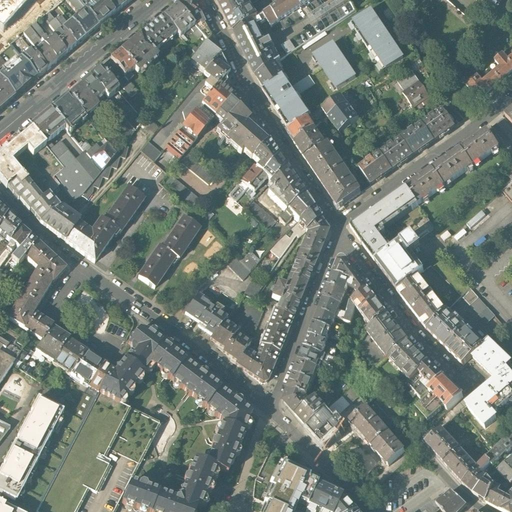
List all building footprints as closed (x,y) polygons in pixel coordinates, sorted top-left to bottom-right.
[(0,0),(0,30),(1,32),(29,0),(0,0)] [(70,26),(84,42),(97,31),(72,0),(67,0),(65,3),(76,16),(78,15),(81,18),(78,19),(78,18),(73,22),(74,23),(70,26)] [(113,18),(100,1),(88,12),(87,6),(81,0),(72,0),(97,31),(113,18)] [(113,18),(125,8),(117,0),(99,0),(100,1),(113,18)] [(117,0),(125,8),(134,0),(117,0)] [(195,30),(207,43),(211,39),(192,1),(190,0),(186,0),(179,7),(177,9),(195,30)] [(216,0),(222,10),(238,1),(237,0),(216,0)] [(289,0),(263,17),(267,23),(271,29),(301,9),(316,0),(289,0)] [(316,0),(301,9),(319,37),(325,34),(355,13),(351,6),(348,0),(316,0)] [(246,11),(238,1),(222,10),(231,28),(234,35),(254,23),(258,20),(250,8),(246,11)] [(195,30),(177,9),(164,19),(163,20),(176,36),(179,40),(190,31),(192,33),(195,30)] [(351,26),(384,75),(404,62),(395,49),(387,36),(372,13),(361,20),(351,26)] [(43,21),(49,28),(54,24),(48,16),(43,21)] [(267,23),(263,17),(258,20),(254,23),(256,28),(260,25),(261,26),(262,26),(267,23)] [(59,20),(54,24),(75,49),(84,42),(70,26),(66,30),(64,28),(65,27),(59,20)] [(176,36),(163,20),(152,30),(139,40),(153,56),(176,36)] [(279,60),(271,43),(265,46),(256,28),(254,23),(234,35),(256,79),(277,66),(281,63),(279,60)] [(58,37),(52,41),(65,57),(75,49),(54,24),(49,28),(55,36),(56,35),(58,37)] [(29,33),(56,65),(65,57),(52,41),(47,46),(45,44),(46,43),(46,42),(41,36),(35,28),(29,33)] [(33,57),(46,73),(56,65),(29,33),(23,38),(35,52),(37,51),(38,53),(33,57)] [(319,37),(302,49),(305,52),(327,38),(325,34),(319,37)] [(157,61),(153,56),(139,40),(133,45),(120,56),(134,73),(137,77),(157,61)] [(21,62),(36,81),(46,73),(33,57),(19,41),(10,49),(21,62)] [(291,42),(282,48),(288,58),(297,52),(291,42)] [(220,57),(205,45),(191,64),(205,75),(220,57)] [(315,59),(338,93),(356,81),(342,59),(333,47),(315,59)] [(511,57),(508,61),(502,55),(495,62),(500,68),(482,83),(477,77),(466,86),(479,101),(484,96),(510,75),(511,72),(511,57)] [(134,73),(120,56),(113,62),(110,64),(127,85),(132,81),(129,77),(134,73)] [(201,97),(206,102),(224,80),(229,75),(222,62),(220,57),(205,75),(203,78),(207,80),(209,83),(200,94),(201,97)] [(36,81),(21,62),(0,79),(0,84),(13,101),(18,97),(36,81)] [(136,96),(127,85),(110,64),(107,66),(100,72),(114,89),(118,86),(130,101),(136,96)] [(261,87),(265,93),(266,94),(284,82),(286,80),(277,66),(256,79),(261,87)] [(117,94),(114,89),(100,72),(93,78),(90,81),(107,102),(117,94)] [(397,84),(405,95),(420,85),(412,74),(397,84)] [(310,79),(293,90),(299,99),(316,88),(310,79)] [(215,120),(232,99),(233,98),(227,93),(223,90),(225,86),(226,86),(226,85),(226,84),(224,80),(206,102),(201,107),(215,120)] [(107,102),(90,81),(87,83),(80,89),(96,109),(101,105),(112,119),(118,115),(107,102)] [(290,135),(309,122),(310,121),(289,90),(286,86),(284,82),(266,94),(265,93),(263,95),(266,99),(270,105),(283,124),(290,135)] [(0,84),(0,111),(4,109),(13,101),(0,84)] [(430,100),(420,85),(405,95),(403,97),(413,111),(430,100)] [(97,110),(96,109),(80,89),(77,91),(68,99),(85,120),(97,110)] [(182,115),(185,127),(195,115),(201,107),(206,102),(201,97),(196,98),(197,102),(191,104),(192,107),(186,110),(187,113),(182,115)] [(85,120),(68,99),(65,101),(49,114),(63,131),(67,135),(85,120)] [(238,112),(241,108),(232,99),(215,120),(214,121),(222,128),(216,135),(240,157),(242,155),(247,159),(250,163),(251,162),(266,146),(262,142),(248,130),(252,125),(240,113),(238,112)] [(329,122),(349,109),(342,99),(323,113),(325,117),(329,122)] [(201,107),(195,115),(209,127),(214,121),(215,120),(201,107)] [(359,124),(349,109),(329,122),(340,138),(359,124)] [(447,109),(443,112),(455,129),(459,125),(447,109)] [(443,112),(422,127),(434,144),(445,136),(455,129),(443,112)] [(310,121),(309,122),(312,126),(325,117),(323,113),(310,121)] [(63,131),(49,114),(33,127),(30,130),(44,147),(48,144),(58,136),(63,131)] [(182,131),(196,142),(209,127),(195,115),(185,127),(182,131)] [(119,117),(110,125),(126,145),(134,135),(119,117)] [(146,120),(138,129),(152,141),(159,132),(146,120)] [(290,139),(295,146),(315,132),(312,126),(309,122),(290,135),(288,136),(290,139)] [(422,127),(401,141),(413,158),(423,151),(434,144),(422,127)] [(44,147),(30,130),(14,144),(0,154),(0,182),(6,190),(8,190),(12,195),(18,202),(19,201),(29,213),(30,213),(40,225),(60,210),(48,197),(40,204),(25,186),(27,184),(22,177),(19,179),(8,165),(25,150),(32,159),(45,149),(45,148),(44,147)] [(196,142),(182,131),(164,152),(173,160),(168,166),(172,170),(196,142)] [(305,161),(326,147),(315,132),(295,146),(297,149),(305,161)] [(500,151),(487,134),(473,144),(460,153),(473,170),(500,151)] [(401,141),(380,156),(392,173),(402,166),(413,158),(401,141)] [(102,143),(90,154),(86,157),(85,158),(101,175),(115,158),(102,143)] [(44,147),(45,148),(45,149),(56,163),(67,154),(59,144),(54,150),(48,144),(44,147)] [(235,206),(245,195),(277,160),(275,156),(269,148),(267,145),(266,146),(251,162),(254,165),(258,168),(255,172),(253,170),(227,199),(235,206)] [(322,186),(344,170),(328,145),(326,147),(305,161),(313,173),(322,186)] [(90,154),(84,146),(79,150),(84,156),(86,157),(90,154)] [(160,157),(148,146),(140,155),(153,166),(160,157)] [(25,150),(8,165),(19,179),(22,177),(27,184),(25,186),(40,204),(48,197),(60,188),(53,180),(56,178),(64,172),(56,163),(45,149),(32,159),(25,150)] [(101,175),(89,189),(82,197),(87,202),(93,194),(93,190),(98,191),(102,181),(107,182),(111,171),(116,172),(119,161),(125,162),(128,151),(122,149),(115,158),(101,175)] [(473,170),(460,153),(447,163),(434,172),(446,189),(473,170)] [(73,203),(82,197),(89,189),(101,175),(85,158),(86,157),(84,156),(75,163),(67,154),(56,163),(64,172),(56,178),(65,192),(73,203)] [(380,156),(359,171),(371,188),(382,180),(392,173),(380,156)] [(182,166),(207,189),(214,180),(189,158),(182,166)] [(251,201),(255,197),(253,196),(266,181),(270,185),(284,171),(279,163),(277,160),(245,195),(251,201)] [(333,203),(338,211),(361,195),(344,170),(322,186),(333,203)] [(267,197),(285,215),(302,198),(295,187),(286,173),(284,171),(270,185),(269,187),(271,189),(273,191),(267,197)] [(446,189),(434,172),(421,181),(407,191),(419,208),(446,189)] [(164,187),(194,213),(201,205),(171,179),(164,187)] [(511,188),(503,195),(511,204),(511,188)] [(104,224),(117,233),(120,235),(144,203),(128,191),(104,224)] [(419,208),(407,191),(352,231),(363,248),(376,265),(393,253),(388,245),(385,248),(377,236),(412,211),(413,213),(419,208)] [(278,222),(284,229),(291,222),(289,221),(291,219),(297,226),(312,212),(305,202),(302,198),(285,215),(278,222)] [(244,213),(267,234),(275,225),(252,205),(244,213)] [(60,210),(40,225),(63,241),(65,243),(78,225),(80,222),(77,220),(61,209),(60,210)] [(305,234),(319,222),(314,215),(312,212),(297,226),(290,233),(293,236),(289,242),(284,238),(275,246),(269,253),(279,262),(290,247),(294,241),(297,239),(297,240),(304,235),(305,234)] [(6,217),(0,227),(0,234),(10,243),(15,234),(20,228),(18,227),(6,217)] [(163,251),(175,260),(178,262),(200,232),(183,221),(172,237),(163,251)] [(413,238),(418,245),(436,232),(428,221),(419,228),(421,231),(413,238)] [(117,233),(104,224),(101,222),(91,235),(78,225),(65,243),(94,264),(117,233)] [(302,248),(319,255),(323,245),(327,234),(319,222),(305,234),(307,236),(302,248)] [(0,257),(0,267),(4,262),(10,254),(15,247),(20,252),(26,245),(31,238),(29,236),(20,228),(15,234),(10,243),(4,252),(0,257)] [(448,234),(441,239),(445,244),(451,239),(448,234)] [(20,252),(1,273),(10,277),(25,258),(36,243),(33,240),(31,238),(26,245),(20,252)] [(418,245),(413,238),(393,253),(376,265),(378,268),(397,293),(418,279),(424,274),(411,256),(421,248),(418,245)] [(25,258),(39,271),(51,283),(52,284),(65,270),(52,258),(36,243),(25,258)] [(302,248),(290,278),(306,285),(311,274),(319,255),(302,248)] [(175,260),(163,251),(159,249),(148,265),(138,279),(154,290),(175,260)] [(248,254),(245,257),(256,268),(259,264),(248,254)] [(239,264),(233,257),(224,265),(242,284),(249,275),(239,264)] [(245,257),(239,264),(249,275),(256,268),(245,257)] [(339,263),(334,276),(356,286),(354,291),(354,292),(360,299),(368,292),(358,279),(345,261),(342,261),(339,263)] [(462,300),(470,292),(441,261),(431,269),(462,300)] [(35,311),(51,283),(39,271),(37,274),(36,273),(8,319),(42,341),(51,328),(52,326),(33,313),(35,311)] [(0,289),(9,278),(0,275),(0,289)] [(329,289),(346,296),(348,288),(354,291),(356,286),(334,276),(329,288),(329,289)] [(306,285),(290,278),(286,287),(277,284),(271,299),(280,302),(276,311),(293,318),(299,302),(306,285)] [(405,304),(413,314),(432,298),(420,281),(418,279),(397,293),(399,296),(405,304)] [(252,283),(244,298),(253,302),(265,285),(252,283)] [(324,302),(341,308),(346,296),(329,289),(327,292),(324,302)] [(370,295),(368,292),(360,299),(353,304),(352,304),(361,316),(376,302),(370,295)] [(495,320),(472,294),(464,302),(487,327),(495,320)] [(198,327),(212,337),(224,322),(226,320),(209,308),(210,305),(198,297),(185,314),(200,325),(198,327)] [(432,298),(413,314),(420,324),(427,332),(446,315),(432,298)] [(323,304),(319,314),(336,321),(346,325),(347,319),(338,315),(341,308),(324,302),(323,304)] [(382,311),(376,302),(361,316),(371,329),(387,317),(382,311)] [(261,346),(279,353),(286,336),(293,318),(276,311),(273,310),(269,320),(271,321),(265,335),(263,335),(259,345),(261,346)] [(318,316),(314,326),(341,338),(344,330),(336,327),(335,329),(333,328),(336,321),(319,314),(318,316)] [(446,315),(427,332),(437,342),(445,350),(465,332),(447,314),(446,315)] [(387,360),(407,342),(398,331),(387,317),(371,329),(367,334),(387,360)] [(238,332),(224,322),(212,337),(210,339),(225,349),(236,334),(238,332)] [(310,336),(309,338),(326,345),(330,336),(333,337),(332,341),(340,343),(341,338),(314,326),(310,336)] [(53,363),(68,341),(62,336),(51,328),(42,341),(36,351),(53,363)] [(131,352),(125,359),(144,373),(150,365),(170,380),(186,361),(173,351),(149,332),(140,330),(128,345),(130,346),(131,352)] [(484,350),(465,332),(445,350),(455,361),(464,369),(473,361),(484,350)] [(223,352),(237,362),(246,350),(250,344),(236,334),(225,349),(223,352)] [(0,383),(11,366),(12,364),(20,354),(8,346),(10,343),(0,336),(0,383)] [(305,349),(305,351),(334,363),(337,355),(324,349),(326,345),(309,338),(309,340),(305,349)] [(77,347),(68,341),(53,363),(52,365),(70,376),(86,352),(77,347)] [(418,355),(407,342),(387,360),(411,383),(429,366),(418,355)] [(484,350),(473,361),(481,369),(494,383),(496,385),(474,404),(468,408),(487,430),(511,408),(511,371),(509,368),(511,366),(509,363),(508,363),(489,345),(484,350)] [(262,383),(267,382),(273,367),(279,353),(261,346),(256,357),(249,374),(262,383)] [(256,357),(246,350),(237,362),(235,364),(249,374),(256,357)] [(304,352),(300,363),(317,370),(319,364),(332,371),(334,363),(305,351),(304,352)] [(88,389),(88,388),(104,365),(94,358),(86,352),(70,376),(70,377),(88,389)] [(144,373),(125,359),(115,372),(110,370),(98,393),(120,404),(144,373)] [(199,371),(186,361),(170,380),(206,407),(220,387),(199,371)] [(292,384),(309,391),(317,370),(300,363),(298,368),(292,384)] [(98,393),(110,370),(111,369),(107,367),(104,365),(88,388),(93,390),(98,393)] [(408,386),(420,400),(428,393),(443,379),(431,368),(429,366),(411,383),(408,386)] [(417,410),(422,417),(453,390),(452,389),(443,379),(428,393),(434,399),(430,399),(417,410)] [(309,391),(292,384),(289,390),(287,395),(284,402),(295,415),(316,397),(309,391)] [(328,408),(335,416),(360,394),(353,386),(328,408)] [(206,407),(222,422),(253,412),(225,391),(220,387),(206,407)] [(455,392),(453,390),(422,417),(428,425),(442,413),(442,408),(448,415),(464,401),(455,392)] [(306,428),(325,412),(327,410),(316,397),(295,415),(300,421),(306,428)] [(12,511),(0,506),(0,505),(0,500),(2,497),(16,504),(63,413),(37,400),(32,410),(34,411),(31,417),(30,419),(28,418),(19,436),(20,437),(18,442),(16,445),(15,444),(5,462),(7,463),(4,469),(3,471),(1,470),(0,471),(0,511),(12,511)] [(369,442),(386,428),(366,406),(350,420),(359,430),(369,442)] [(237,447),(253,412),(222,422),(206,462),(217,467),(228,473),(237,447)] [(340,430),(325,412),(306,428),(322,446),(331,438),(340,430)] [(150,419),(147,427),(156,431),(159,423),(150,419)] [(0,442),(9,430),(0,425),(0,442)] [(386,428),(369,442),(389,465),(397,458),(405,451),(386,428)] [(435,453),(443,463),(460,448),(442,428),(425,442),(435,453)] [(485,502),(495,484),(487,476),(482,472),(490,463),(492,465),(505,452),(508,453),(511,449),(511,434),(487,457),(477,467),(461,484),(470,492),(472,494),(483,501),(485,502)] [(477,467),(460,448),(443,463),(453,474),(461,484),(477,467)] [(195,458),(177,500),(199,509),(209,487),(217,467),(206,462),(195,458)] [(511,492),(511,493),(511,492),(511,470),(504,462),(496,470),(510,483),(511,481),(511,492)] [(288,511),(292,506),(295,507),(299,498),(307,502),(317,482),(309,478),(310,476),(282,463),(278,471),(276,469),(270,481),(273,482),(264,502),(268,504),(266,507),(264,506),(260,511),(288,511)] [(138,510),(141,511),(156,511),(164,494),(134,482),(124,505),(138,510)] [(356,511),(357,511),(341,493),(317,482),(307,502),(306,504),(321,511),(356,511)] [(511,511),(511,492),(511,493),(507,496),(499,492),(501,487),(495,484),(485,502),(502,511),(511,511)] [(450,490),(435,502),(440,508),(443,511),(457,511),(465,504),(457,497),(450,490)] [(177,500),(164,494),(156,511),(197,511),(199,509),(177,500)] [(435,502),(433,499),(414,511),(433,511),(440,508),(435,502)]
